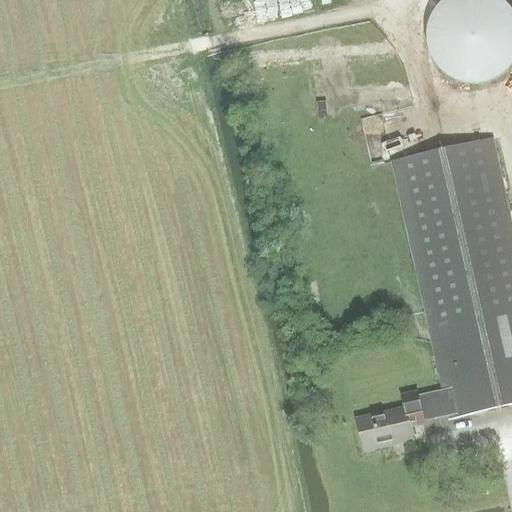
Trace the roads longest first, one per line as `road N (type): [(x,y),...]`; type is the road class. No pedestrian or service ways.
road 1 (track): [(401,4),(436,128),(500,113),(511,165)]
road 2 (track): [(190,48),(418,0)]
